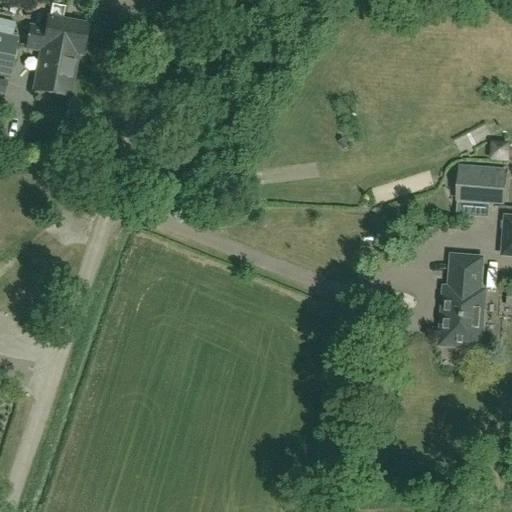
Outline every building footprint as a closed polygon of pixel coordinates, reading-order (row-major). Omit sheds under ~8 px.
[(68,98),(76,56),(81,57),(86,27),(61,22),(63,10),(67,11),(67,8),(50,5),(48,17),(47,17),(44,32),(30,29),(26,50),(41,53),(34,92),(68,98)] [(0,76),(10,78),(17,40),(0,36),(0,76)] [(510,142),(491,141),(490,160),(509,162),(510,142)] [(504,172),(461,169),(458,199),(502,202),(504,172)] [(457,204),(457,216),(470,217),(471,204),(457,204)] [(482,332),(479,329),(482,295),(477,295),(479,263),(453,261),(451,293),(446,292),(442,345),(459,347),(462,350),(473,351),(477,348),(478,348),(478,347),(481,345),(482,332)] [(492,432),(502,441),(507,437),(497,428),(492,432)]
